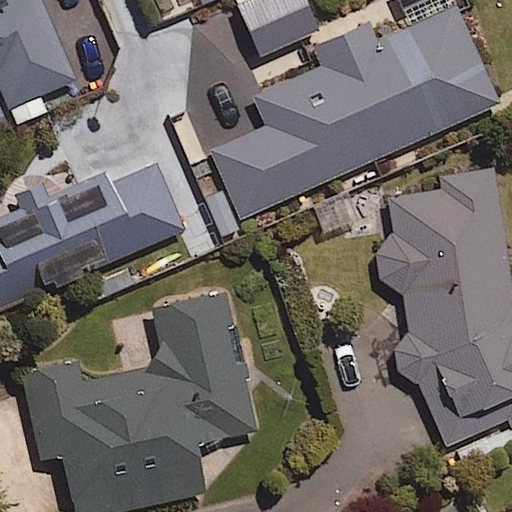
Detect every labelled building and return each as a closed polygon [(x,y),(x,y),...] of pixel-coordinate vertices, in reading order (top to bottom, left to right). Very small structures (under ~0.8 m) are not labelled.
[(0,0),(0,84),(15,121),(45,109),(38,93),(75,78),(42,0),(0,0)] [(498,102),(456,4),(382,37),(374,18),(314,45),(322,64),(255,93),(268,124),(212,149),(241,215),(498,102)] [(0,214),(0,300),(182,225),(156,161),(115,179),(111,170),(62,191),(57,179),(21,194),(25,204),(0,214)] [(511,250),(482,166),(387,200),(399,234),(385,239),(379,245),(376,267),(386,282),(403,287),(414,318),(390,327),(410,380),(420,377),(445,445),(511,420),(511,250)] [(223,291),(146,308),(148,314),(113,322),(119,349),(154,342),(159,362),(80,380),(76,361),(23,373),(41,456),(63,451),(77,511),(103,511),(206,489),(195,441),(254,428),(223,291)]
